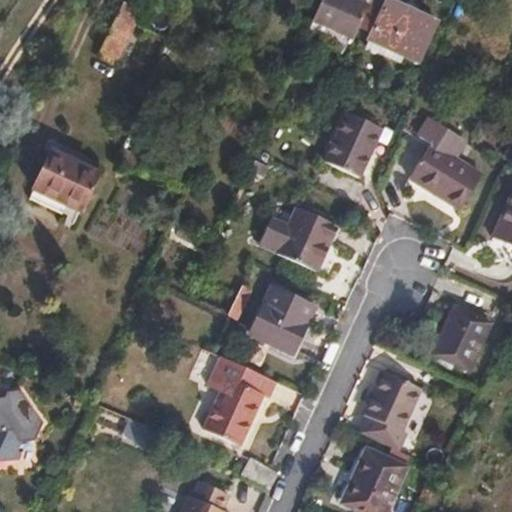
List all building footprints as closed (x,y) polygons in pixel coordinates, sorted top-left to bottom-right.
[(360,24),(370,0),(321,0),(313,20),(353,38),(360,24)] [(436,20),(394,0),(370,0),(360,24),(372,30),(369,36),(416,60),(436,20)] [(122,5),(116,18),(133,25),(138,14),(122,5)] [(133,25),(116,18),(100,51),(117,59),(133,25)] [(381,129),(344,116),(327,167),(361,180),(381,129)] [(482,170),(432,138),(409,173),(460,205),(482,170)] [(97,172),(51,150),(34,187),(79,209),(97,172)] [(511,190),(492,236),(511,244),(511,190)] [(287,230),(268,220),(260,236),(280,245),(275,255),(314,273),(335,227),(297,209),(287,230)] [(314,309),(272,289),(251,336),(292,355),(314,309)] [(491,325),(456,306),(433,354),(469,372),(491,325)] [(264,378),(217,357),(202,387),(217,393),(200,428),(237,447),(262,396),(257,393),(264,378)] [(369,419),(362,434),(395,450),(423,392),(387,374),(367,417),(369,419)] [(39,394),(0,395),(0,460),(20,461),(29,445),(45,447),(56,427),(39,394)] [(442,471),(450,454),(437,447),(429,465),(442,471)] [(369,452),(357,476),(351,473),(339,500),(365,511),(388,511),(408,471),(369,452)] [(245,475),(271,490),(280,472),(271,469),(252,460),(245,475)] [(201,486),(194,501),(189,500),(183,511),(221,511),(228,498),(201,486)]
